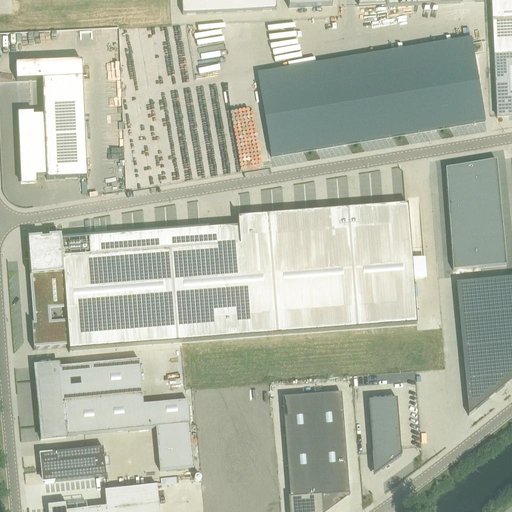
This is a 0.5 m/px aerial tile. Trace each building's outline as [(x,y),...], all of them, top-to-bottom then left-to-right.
[(275,0),(181,0),(182,15),(276,11),(275,0)] [(332,7),(331,0),(287,0),(288,9),(332,7)] [(511,0),(490,0),(496,117),(511,116),(511,0)] [(485,123),(472,45),(258,81),(271,158),(485,123)] [(82,62),(15,65),(16,82),(42,81),(43,115),(34,116),(34,113),(18,114),(21,186),(37,185),(36,177),(46,177),(46,180),(87,178),(82,78),(82,62)] [(506,267),(496,161),(445,169),(452,272),(506,267)] [(417,325),(407,205),(238,218),(237,214),(238,227),(209,230),(61,241),(60,236),(50,237),(50,239),(42,240),(42,237),(27,238),(34,324),(32,324),(32,323),(31,323),(33,351),(34,351),(34,350),(68,347),(69,353),(70,353),(70,352),(417,325)] [(511,278),(456,284),(468,417),(511,380),(511,278)] [(59,365),(35,368),(36,378),(38,378),(40,393),(42,415),(38,416),(40,441),(65,438),(65,437),(155,429),(160,472),(194,469),(187,402),(144,406),(139,361),(59,369),(59,365)] [(401,449),(397,399),(368,401),(372,454),(371,454),(372,463),(373,477),(383,470),(401,456),(401,449)] [(343,414),(284,418),(290,499),(289,499),(290,511),(321,511),(321,497),(349,494),(349,496),(350,496),(350,493),(349,493),(343,414)] [(106,477),(103,449),(41,455),(44,484),(106,477)] [(66,504),(49,506),(50,511),(159,511),(157,486),(106,492),(108,508),(87,510),(69,511),(67,511),(66,506),(67,506),(66,504)]
